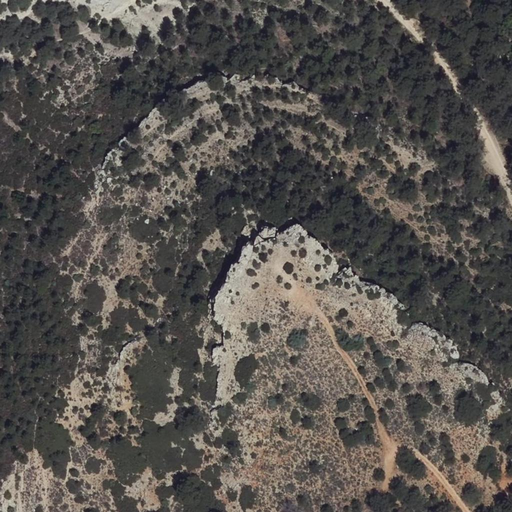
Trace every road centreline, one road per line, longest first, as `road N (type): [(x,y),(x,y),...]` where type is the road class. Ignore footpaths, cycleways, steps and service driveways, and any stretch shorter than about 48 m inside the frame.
road 1 (track): [(511,203),(443,66),(390,0)]
road 2 (track): [(381,511),(390,439),(427,462),(466,511)]
